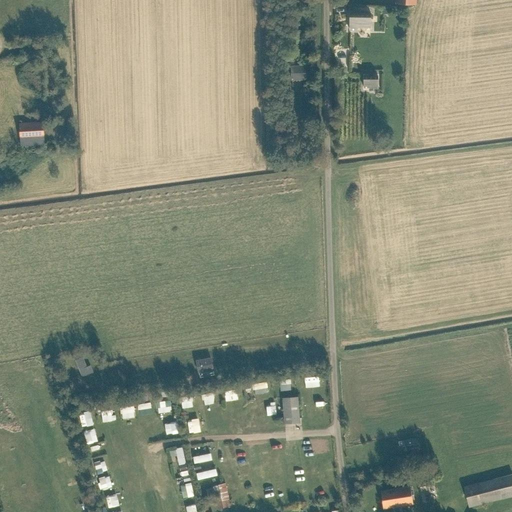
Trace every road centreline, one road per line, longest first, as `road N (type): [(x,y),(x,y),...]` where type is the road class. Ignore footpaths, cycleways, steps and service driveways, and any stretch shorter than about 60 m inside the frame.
road 1 (unclassified): [(348,511),(323,226),(326,0)]
road 2 (track): [(162,511),(149,454),(154,444),(336,432)]
